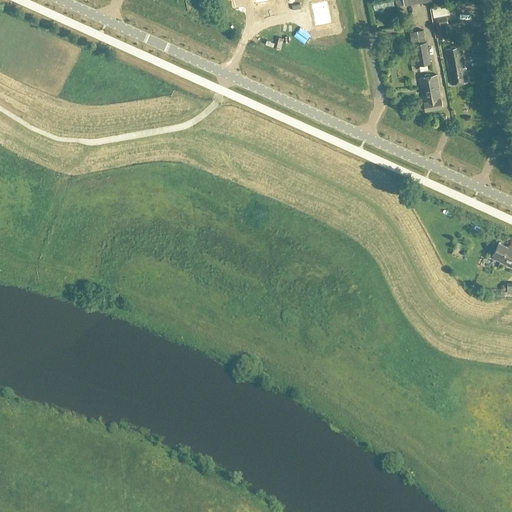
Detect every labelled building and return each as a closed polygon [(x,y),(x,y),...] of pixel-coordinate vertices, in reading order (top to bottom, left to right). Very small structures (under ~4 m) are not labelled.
[(393,8),(392,1),(372,5),(374,12),(393,8)] [(311,27),(327,24),(323,2),(307,6),(311,27)] [(447,16),(435,18),(439,40),(447,38),(444,25),(448,24),(447,16)] [(430,64),(423,30),(412,33),(414,44),(410,45),(414,67),(430,64)] [(468,82),(464,62),(462,47),(445,50),(451,85),(468,82)] [(443,108),(437,75),(420,78),(426,111),(443,108)] [(511,267),(511,248),(508,246),(508,247),(498,242),(492,258),(511,267)]
